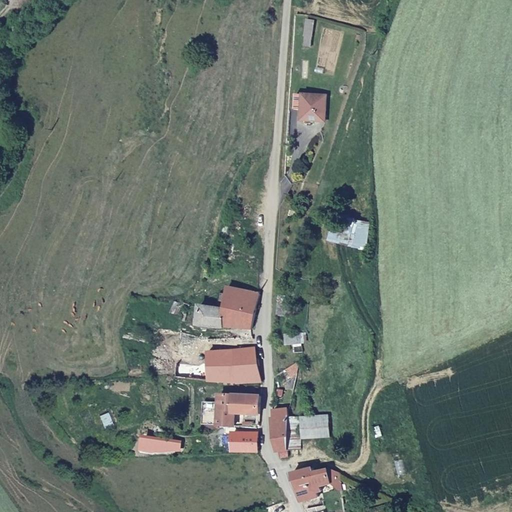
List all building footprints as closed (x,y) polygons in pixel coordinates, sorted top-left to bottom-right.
[(324,121),(326,95),(302,95),(301,120),(324,121)] [(252,328),(259,292),(226,288),(224,308),(200,306),(198,325),(211,328),(252,328)] [(188,365),(190,331),(178,331),(175,364),(188,365)] [(302,344),(300,333),(284,335),(286,347),(302,344)] [(260,376),(250,336),(206,339),(206,383),(252,384),(256,384),(260,383),(260,376)] [(188,381),(188,365),(175,364),(174,380),(188,381)] [(233,412),(260,413),(261,394),(218,393),(218,401),(217,424),(233,423),(233,412)] [(217,424),(218,401),(202,401),(201,423),(217,424)] [(291,451),(289,426),(290,411),(273,412),(274,433),(278,453),(291,451)] [(109,427),(107,415),(99,416),(102,428),(109,427)] [(328,436),(327,417),(289,419),(289,426),(291,451),(303,450),(302,438),(328,436)] [(256,452),(257,432),(232,433),(232,453),(256,452)] [(319,491),(317,485),(328,480),(324,470),(323,469),(314,472),(310,468),(289,475),(299,504),(315,498),(313,494),(319,491)] [(334,479),(333,474),(324,470),(328,480),(334,479)]
